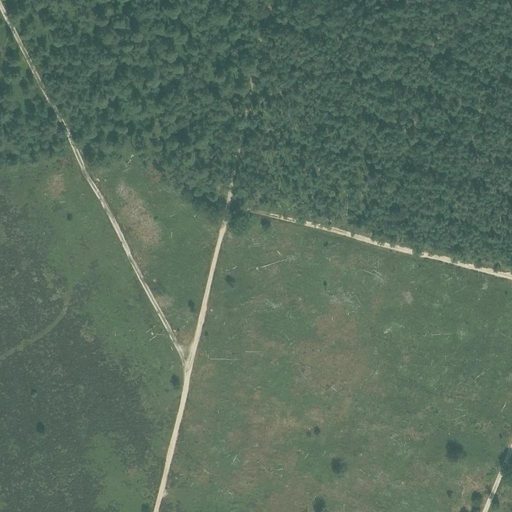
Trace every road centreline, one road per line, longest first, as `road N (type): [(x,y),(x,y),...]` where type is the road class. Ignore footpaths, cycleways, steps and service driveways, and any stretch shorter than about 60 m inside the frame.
road 1 (track): [(189,367),(5,0)]
road 2 (track): [(511,275),(227,204)]
road 3 (track): [(227,204),(274,0)]
road 4 (track): [(227,204),(189,367)]
road 5 (track): [(155,511),(189,367)]
